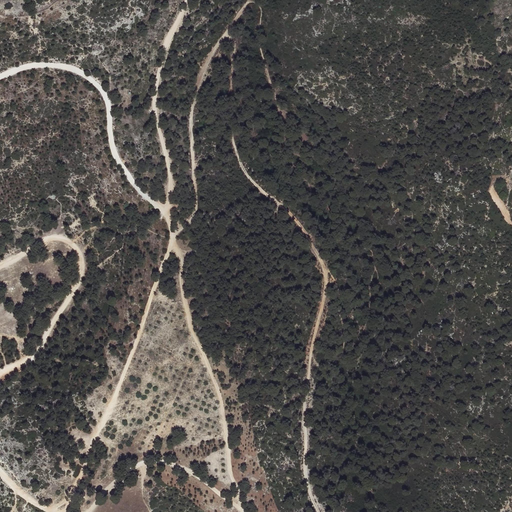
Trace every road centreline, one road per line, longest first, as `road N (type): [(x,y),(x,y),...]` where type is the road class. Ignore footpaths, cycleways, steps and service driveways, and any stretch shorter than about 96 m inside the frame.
road 1 (track): [(318,511),(303,417),(324,270),(333,275),(347,352),(375,277),(372,261),(312,184),(295,120),(274,93),(260,48),(260,11),(251,4),(235,16),(201,69),(189,109),(195,202),(172,236),(164,209)]
road 2 (track): [(238,506),(222,403),(189,318),(172,236),(74,489),(51,511)]
road 3 (track): [(183,0),(156,91),(164,209),(122,164),(110,141),(106,95),(92,79),(50,65),(0,77)]
road 4 (track): [(324,270),(296,220),(246,175),(234,149),(230,24)]
road 5 (track): [(0,263),(55,238),(81,254),(82,273),(35,353),(0,372)]
road 6 (track): [(89,511),(132,469),(154,461),(191,471),(243,511)]
